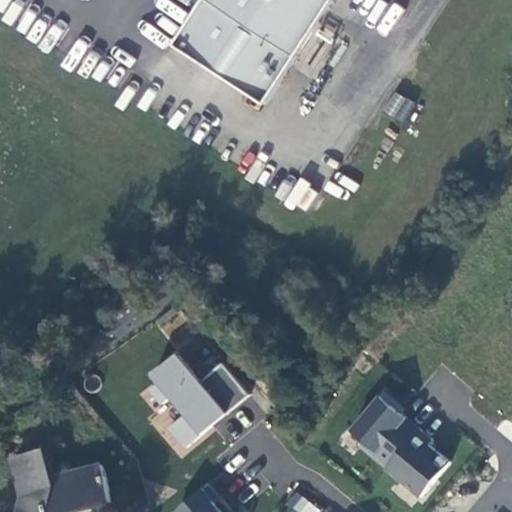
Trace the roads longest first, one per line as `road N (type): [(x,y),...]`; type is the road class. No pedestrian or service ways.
road 1 (residential): [(511,454),(413,368)]
road 2 (residential): [(354,511),(318,481),(285,471),(258,441)]
